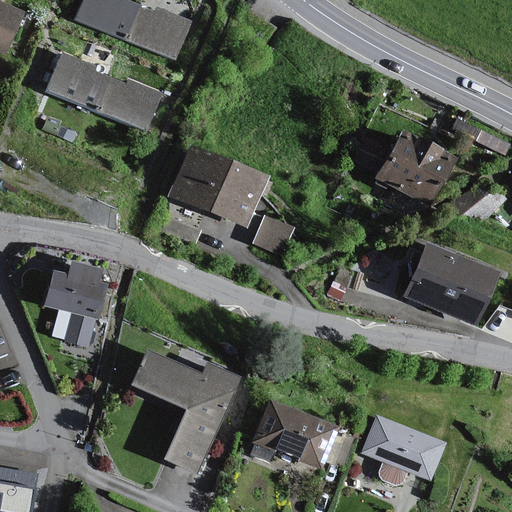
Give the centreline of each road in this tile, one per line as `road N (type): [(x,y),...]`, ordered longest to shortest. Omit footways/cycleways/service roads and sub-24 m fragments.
road 1 (residential): [(511,361),(313,322),(108,246),(0,223)]
road 2 (tertiary): [(306,0),(401,59),(511,113)]
road 3 (residential): [(0,282),(50,406),(56,453)]
road 4 (residential): [(56,453),(176,511)]
